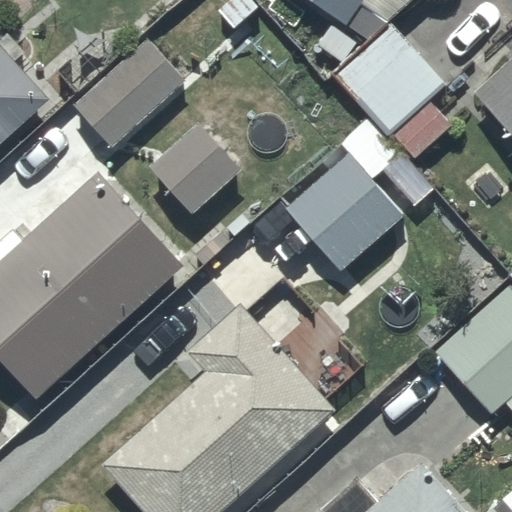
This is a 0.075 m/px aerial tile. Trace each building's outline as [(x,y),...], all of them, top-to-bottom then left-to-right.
[(349,68),(389,31),(422,0),(300,0),(333,24),(318,50),(349,68)] [(370,118),(418,170),(458,127),(434,105),(450,88),(389,31),(349,68),(335,81),(370,118)] [(188,84),(151,44),(76,115),(114,155),(188,84)] [(0,154),(53,105),(0,47),(0,154)] [(511,69),(479,102),(511,135),(511,69)] [(418,170),(370,118),(341,146),(350,156),(286,217),(344,278),(438,189),(418,170)] [(203,127),(151,173),(196,223),(248,178),(203,127)] [(511,186),(489,160),(458,188),(488,221),(511,199),(511,186)] [(15,231),(0,244),(0,363),(41,408),(189,274),(101,177),(27,245),(15,231)] [(511,290),(510,288),(435,354),(496,422),(510,410),(511,413),(511,290)] [(202,377),(100,470),(138,511),(234,511),(339,415),(326,401),(356,374),(334,350),(347,338),(321,310),(308,322),(278,289),(249,317),(241,309),(186,359),(202,377)] [(460,511),(422,471),(377,511),(460,511)]
